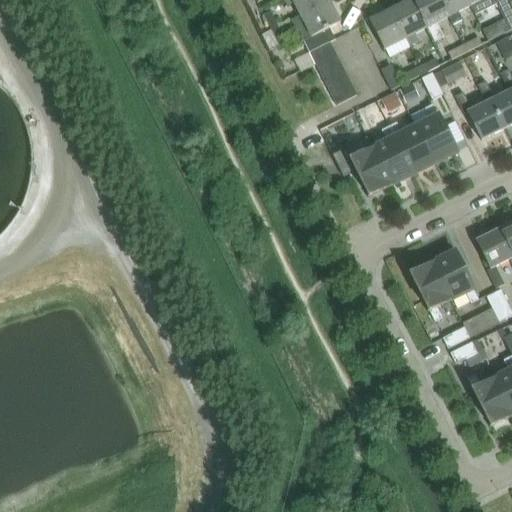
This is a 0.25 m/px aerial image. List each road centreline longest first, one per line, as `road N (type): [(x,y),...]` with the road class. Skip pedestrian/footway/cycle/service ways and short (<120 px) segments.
road 1 (residential): [(366,251),(476,493),(511,475)]
road 2 (residential): [(366,251),(511,184)]
